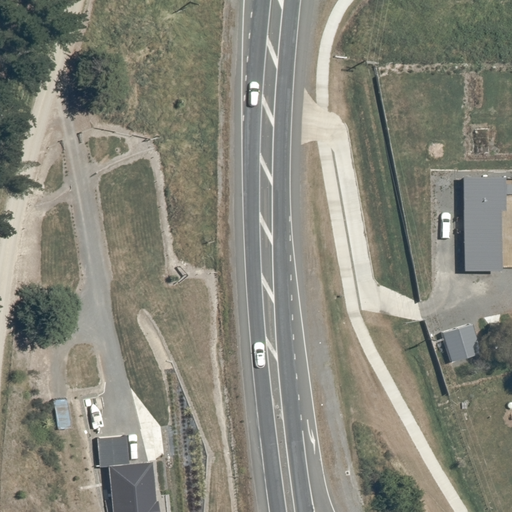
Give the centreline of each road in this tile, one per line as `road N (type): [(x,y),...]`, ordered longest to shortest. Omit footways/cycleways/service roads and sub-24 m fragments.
road 1 (trunk): [(279,511),(254,280),(264,0)]
road 2 (trunk): [(292,0),(282,126),(286,313)]
road 3 (unclassified): [(286,313),(325,511)]
road 4 (trunk): [(286,313),(304,511)]
